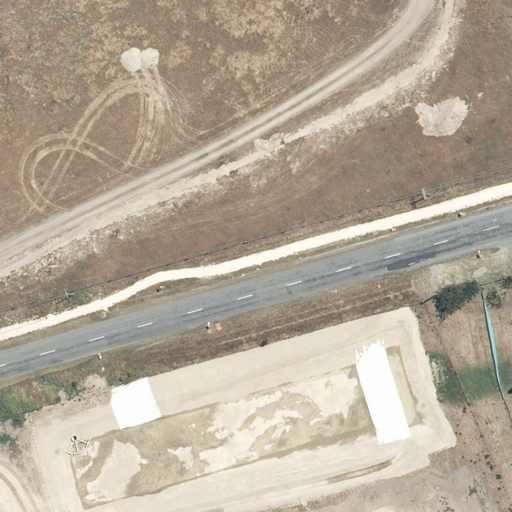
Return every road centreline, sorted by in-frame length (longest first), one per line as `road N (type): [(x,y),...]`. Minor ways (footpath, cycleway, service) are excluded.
road 1 (tertiary): [(126,327),(511,220)]
road 2 (tertiary): [(511,223),(126,327)]
road 3 (unknown): [(290,284),(372,511)]
road 4 (tertiary): [(0,361),(126,327)]
road 5 (unknown): [(126,327),(0,361)]
